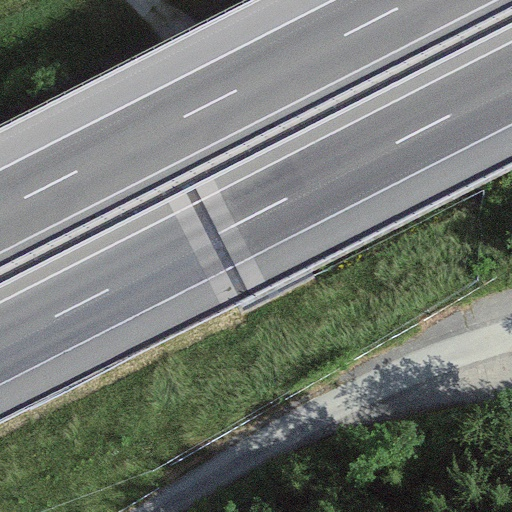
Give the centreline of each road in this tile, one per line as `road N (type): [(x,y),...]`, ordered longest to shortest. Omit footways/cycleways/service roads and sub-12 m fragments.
road 1 (motorway): [(0,344),(511,84)]
road 2 (motorway): [(414,0),(0,210)]
road 3 (track): [(158,511),(373,385),(430,361),(468,347),(511,372)]
